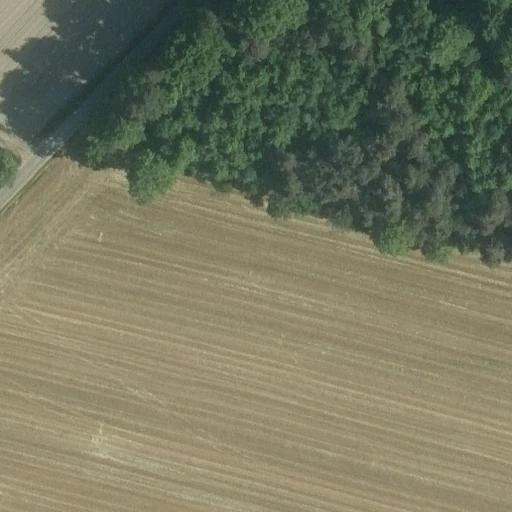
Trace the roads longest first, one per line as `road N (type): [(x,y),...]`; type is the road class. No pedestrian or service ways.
road 1 (track): [(139,32),(177,55),(379,107)]
road 2 (unclassified): [(0,183),(168,0)]
